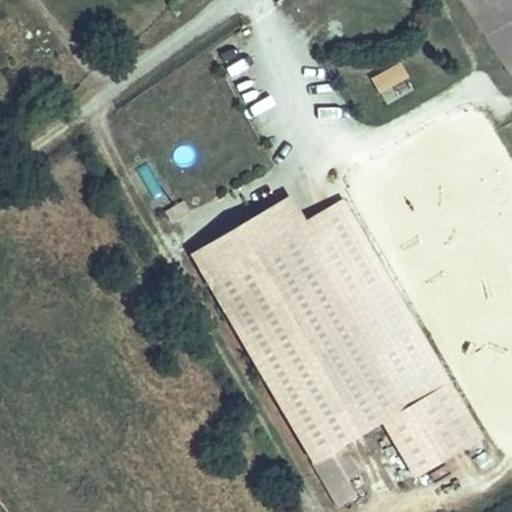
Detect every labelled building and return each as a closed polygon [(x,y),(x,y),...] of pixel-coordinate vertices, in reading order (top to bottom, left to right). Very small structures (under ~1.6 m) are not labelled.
[(372,74),(382,102),(409,91),(399,64),(372,74)] [(180,192),(155,201),(163,222),(188,212),(180,192)] [(290,196),(187,252),(327,507),(355,493),(330,446),(383,418),(442,385),(345,203),(305,224),(290,196)] [(472,441),(442,385),(383,418),(413,473),(472,441)] [(447,511),(450,511),(443,499),(420,511),(447,511)]
